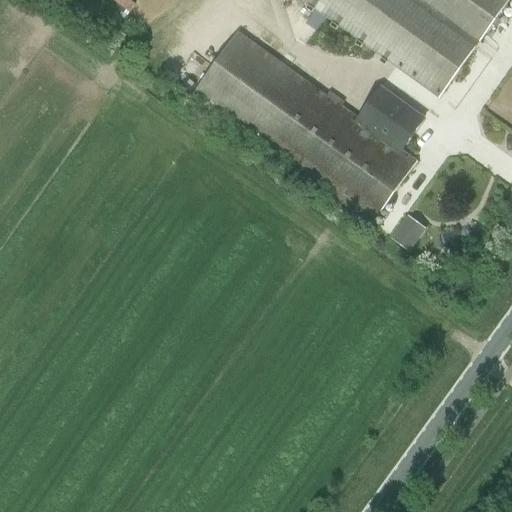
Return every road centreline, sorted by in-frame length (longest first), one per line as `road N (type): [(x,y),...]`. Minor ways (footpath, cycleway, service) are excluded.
road 1 (tertiary): [(375,511),(511,325)]
road 2 (track): [(511,410),(440,511)]
